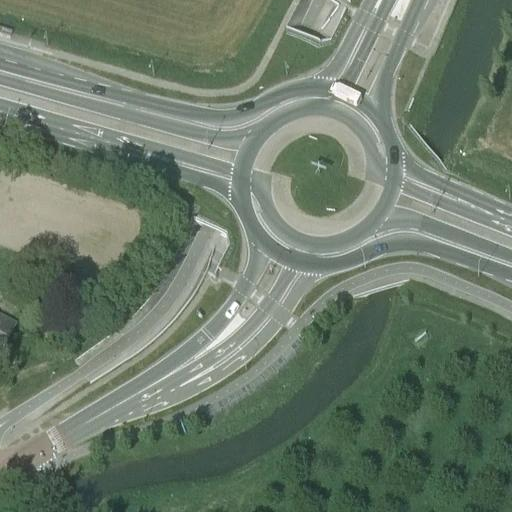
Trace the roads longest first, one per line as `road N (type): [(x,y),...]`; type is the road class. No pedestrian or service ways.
road 1 (primary): [(322,88),(209,119),(0,64)]
road 2 (primary): [(254,136),(207,136),(0,80)]
road 3 (primary): [(315,267),(403,241),(511,275)]
road 4 (tertiary): [(170,373),(233,363),(270,329),(315,267)]
road 5 (tertiary): [(11,469),(170,373)]
road 6 (primary): [(375,219),(413,219),(511,256)]
road 7 (primary): [(0,112),(134,150)]
road 8 (primary): [(375,115),(410,0)]
